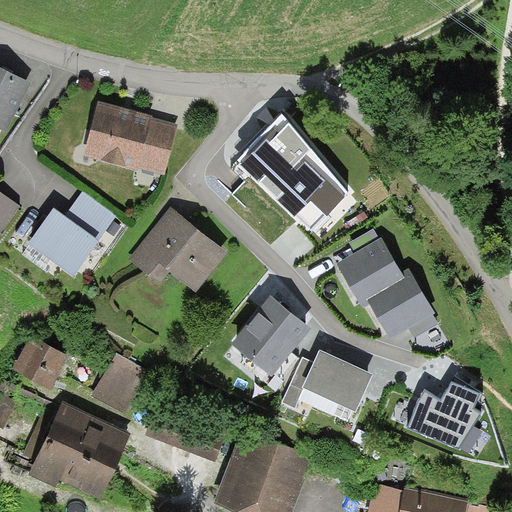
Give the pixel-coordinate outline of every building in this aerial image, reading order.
[(0,128),(6,132),(32,82),(0,66),(0,128)] [(180,123),(98,100),(83,154),(165,177),(180,123)] [(265,132),(239,159),(243,163),(240,166),(315,235),(331,218),(328,214),(348,193),(282,115),(268,108),(258,118),(265,132)] [(0,234),(21,207),(0,191),(0,234)] [(73,273),(115,216),(85,194),(68,218),(55,208),(30,242),(73,273)] [(162,282),(169,273),(196,293),(228,252),(171,209),(132,260),(162,282)] [(350,242),(356,253),(380,238),(374,228),(350,242)] [(356,253),(336,265),(364,309),(371,305),(368,300),(405,277),(402,272),(399,267),(382,237),(380,238),(356,253)] [(371,305),(390,339),(409,328),(433,313),(435,312),(417,281),(409,268),(402,272),(405,277),(368,300),(371,305)] [(309,330),(270,299),(233,344),(272,375),(309,330)] [(433,313),(409,328),(415,338),(439,324),(433,313)] [(32,337),(15,370),(50,388),(67,354),(32,337)] [(321,350),(315,363),(303,358),(282,403),(297,409),(306,390),(358,414),(376,376),(321,350)] [(151,370),(117,352),(94,397),(127,414),(151,370)] [(441,400),(426,390),(418,402),(408,427),(459,448),(481,412),(474,409),(480,394),(452,382),(441,400)] [(101,499),(130,432),(63,403),(59,411),(45,405),(23,454),(35,459),(27,476),(58,489),(61,482),(101,499)] [(155,410),(146,434),(216,462),(226,439),(155,410)] [(293,511),(314,457),(243,431),(215,507),(229,511),(293,511)] [(400,511),(405,491),(375,483),(369,511),(400,511)] [(508,511),(481,505),(480,508),(466,505),(467,500),(406,487),(405,491),(400,511),(508,511)]
